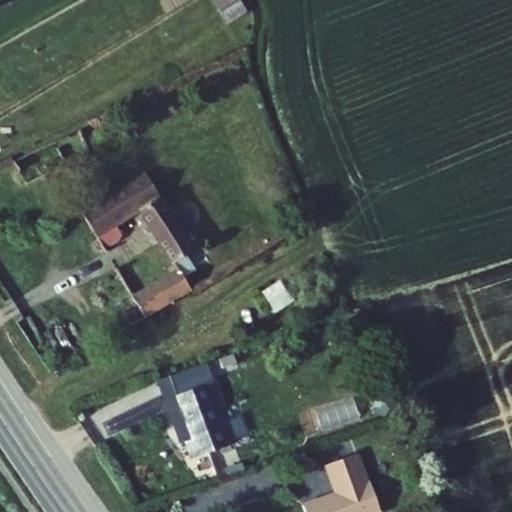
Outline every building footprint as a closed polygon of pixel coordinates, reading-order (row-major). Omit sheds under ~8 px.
[(241,0),(211,0),(228,25),(249,12),(241,0)] [(14,158),(25,183),(91,154),(79,129),(14,158)] [(83,213),(97,233),(137,208),(172,259),(193,246),(142,171),(135,175),(137,179),(83,213)] [(133,290),(145,313),(190,286),(177,266),(133,290)] [(215,355),(167,372),(173,393),(183,390),(206,450),(244,436),(215,355)] [(303,497),(308,511),(372,511),(386,507),(375,476),(369,478),(360,451),(329,462),(337,485),(303,497)]
